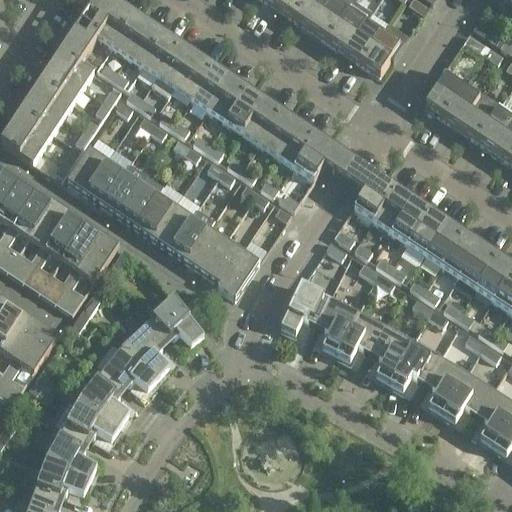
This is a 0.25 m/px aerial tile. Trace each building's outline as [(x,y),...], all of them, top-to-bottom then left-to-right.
[(98,40),(117,11),(101,0),(99,0),(80,29),(98,40)] [(277,14),(286,0),(261,0),(260,3),(277,14)] [(294,25),(310,0),(286,0),(277,14),(294,25)] [(311,37),(333,4),(326,0),(310,0),(294,25),(311,37)] [(409,1),(407,0),(390,0),(403,8),(409,1)] [(438,0),(417,0),(432,10),(438,0)] [(495,4),(511,15),(511,0),(496,0),(493,4),(495,5),(495,4)] [(328,48),(350,16),(333,4),(311,37),(328,48)] [(429,14),(413,4),(408,12),(424,22),(429,14)] [(112,54),(133,21),(117,11),(98,40),(96,43),(97,44),(112,54)] [(345,59),(367,27),(350,16),(328,48),(345,59)] [(127,64),(148,31),(133,21),(112,54),(127,64)] [(496,38),(479,26),(472,36),(490,47),(496,38)] [(362,71),(384,38),(367,27),(345,59),(362,71)] [(84,63),(97,44),(96,43),(98,40),(80,29),(61,58),(79,70),(91,77),(95,70),(84,63)] [(142,74),(163,41),(148,31),(127,64),(142,74)] [(393,68),(400,57),(404,52),(384,38),(362,71),(380,82),(390,67),(393,68)] [(157,84),(178,51),(163,41),(142,74),(157,84)] [(484,51),(469,41),(464,49),(479,59),(484,51)] [(511,48),(507,45),(500,55),(511,62),(511,48)] [(174,95),(196,63),(178,51),(157,84),(174,95)] [(502,63),(489,54),(484,62),(497,71),(502,63)] [(94,79),(91,77),(79,70),(61,58),(51,73),(83,95),(94,79)] [(191,106),(213,74),(196,63),(174,95),(191,106)] [(112,86),(117,79),(105,71),(100,79),(112,86)] [(83,95),(51,73),(41,88),(73,110),(83,95)] [(208,118),(230,85),(213,74),(191,106),(208,118)] [(443,124),(464,92),(444,78),(433,95),(435,97),(425,112),(443,124)] [(123,94),(128,86),(117,79),(112,86),(123,94)] [(225,129),(247,97),(230,85),(208,118),(225,129)] [(73,110),(41,88),(31,103),(63,125),(73,110)] [(460,136),(481,103),(464,92),(443,124),(460,136)] [(111,113),(118,102),(110,96),(102,108),(111,113)] [(242,140),(264,108),(247,97),(225,129),(242,140)] [(143,106),(131,98),(126,105),(138,113),(143,106)] [(63,125),(31,103),(21,118),(53,140),(63,125)] [(477,147),(498,114),(481,103),(460,136),(477,147)] [(155,114),(143,106),(138,113),(150,121),(155,114)] [(103,125),(111,113),(102,108),(95,119),(103,125)] [(132,116),(121,108),(116,116),(127,124),(132,116)] [(259,152),(281,119),(264,108),(242,140),(259,152)] [(494,158),(511,130),(511,123),(498,114),(477,147),(494,158)] [(53,140),(21,118),(11,133),(43,155),(53,140)] [(276,163),(298,131),(281,119),(259,152),(276,163)] [(177,128),(164,120),(159,127),(172,136),(177,128)] [(150,139),(155,131),(144,124),(139,131),(150,139)] [(91,143),(98,132),(90,126),(82,138),(91,143)] [(189,136),(177,128),(172,136),(184,144),(189,136)] [(511,169),(511,167),(511,130),(494,158),(511,169)] [(162,146),(167,139),(155,131),(150,139),(162,146)] [(293,174),(315,142),(298,131),(276,163),(293,174)] [(43,155),(11,133),(0,149),(33,171),(43,155)] [(83,155),(91,143),(82,138),(75,149),(83,155)] [(211,150),(198,142),(193,150),(205,158),(211,150)] [(383,187),(364,175),(357,170),(327,150),(315,142),(293,174),(313,188),(324,172),(346,187),(364,199),(353,215),(373,229),(395,196),(383,187)] [(184,162),(189,154),(178,146),(173,154),(184,162)] [(223,159),(211,150),(205,158),(218,167),(223,159)] [(196,169),(201,161),(189,154),(184,162),(196,169)] [(85,200),(107,167),(89,155),(67,188),(85,200)] [(71,173),(78,162),(70,156),(63,168),(71,173)] [(245,173),(232,165),(227,172),(240,181),(245,173)] [(102,211),(124,178),(107,167),(85,200),(102,211)] [(63,184),(71,173),(63,168),(55,179),(63,184)] [(218,184),(223,177),(212,169),(207,177),(218,184)] [(257,181),(245,173),(240,181),(252,189),(257,181)] [(0,220),(22,187),(6,176),(2,181),(0,184),(0,220)] [(229,192),(235,184),(223,177),(218,184),(229,192)] [(119,222),(141,190),(124,178),(102,211),(119,222)] [(0,255),(38,198),(22,187),(0,220),(0,226),(9,232),(0,245),(0,255)] [(279,196),(266,187),(261,195),(273,204),(279,196)] [(136,234),(158,201),(141,190),(119,222),(136,234)] [(252,207),(257,199),(246,192),(241,199),(252,207)] [(390,240),(412,207),(395,196),(373,229),(390,240)] [(18,238),(29,246),(54,209),(38,198),(0,255),(0,273),(7,279),(20,260),(8,252),(18,238)] [(263,214),(269,207),(257,199),(252,207),(263,214)] [(299,209),(284,199),(278,207),(294,217),(299,209)] [(153,245),(175,212),(158,201),(136,234),(153,245)] [(407,251),(429,218),(412,207),(390,240),(407,251)] [(7,279),(23,289),(70,219),(54,209),(29,246),(41,254),(31,268),(20,260),(7,279)] [(170,256),(192,224),(175,212),(153,245),(170,256)] [(291,222),(280,214),(275,221),(286,229),(291,222)] [(424,262),(446,230),(429,218),(407,251),(424,262)] [(50,260),(61,267),(86,230),(70,219),(23,289),(39,300),(52,281),(40,274),(50,260)] [(187,268),(209,235),(192,224),(170,256),(187,268)] [(39,300),(55,310),(102,240),(86,230),(61,267),(72,275),(63,289),(52,281),(39,300)] [(441,274),(463,241),(446,230),(424,262),(441,274)] [(204,279),(226,246),(209,235),(187,268),(204,279)] [(354,246),(339,236),(334,244),(349,254),(354,246)] [(81,281),(94,289),(119,252),(102,240),(55,310),(72,322),(84,303),(72,295),(81,281)] [(458,285),(480,252),(463,241),(441,274),(458,285)] [(253,245),(246,255),(261,264),(267,254),(253,245)] [(221,290),(243,257),(226,246),(204,279),(220,290),(221,290)] [(346,259),(331,248),(326,256),(341,266),(346,259)] [(372,258),(359,249),(354,257),(367,266),(372,258)] [(475,296),(497,264),(480,252),(458,285),(475,296)] [(120,276),(131,260),(123,255),(113,271),(120,276)] [(247,287),(259,269),(243,257),(221,290),(220,290),(218,294),(235,305),(243,293),(243,292),(247,286),(247,287)] [(393,272),(381,264),(375,271),(388,280),(393,272)] [(492,308),(511,278),(511,273),(497,264),(475,296),(492,308)] [(379,280),(364,270),(358,278),(374,288),(379,280)] [(406,280),(393,272),(388,280),(401,288),(406,280)] [(510,319),(511,315),(511,278),(492,308),(510,319)] [(394,291),(379,280),(374,288),(389,298),(394,291)] [(427,295),(415,286),(409,294),(422,302),(427,295)] [(318,330),(329,306),(300,292),(280,336),(295,342),(302,328),(308,330),(310,326),(318,330)] [(440,303),(427,295),(422,302),(435,311),(440,303)] [(89,323),(99,308),(91,302),(81,318),(89,323)] [(0,324),(10,310),(0,303),(0,324)] [(432,316),(417,305),(412,313),(427,323),(432,316)] [(203,344),(191,329),(173,306),(147,330),(165,349),(172,343),(175,347),(179,343),(190,355),(203,344)] [(336,362),(357,320),(329,306),(318,330),(326,334),(324,338),(329,341),(322,355),(336,362)] [(461,317),(449,309),(443,317),(456,325),(461,317)] [(0,357),(1,358),(26,320),(10,310),(0,324),(0,357)] [(448,326),(432,316),(427,323),(443,334),(448,326)] [(474,326),(461,317),(456,325),(469,333),(474,326)] [(79,339),(89,323),(81,318),(71,334),(79,339)] [(0,393),(42,331),(26,320),(1,358),(12,366),(3,379),(0,377),(0,393)] [(373,358),(385,335),(357,320),(336,362),(349,370),(357,355),(362,358),(365,354),(373,358)] [(162,359),(159,355),(165,349),(147,330),(122,354),(158,387),(169,375),(158,363),(162,359)] [(33,380),(63,335),(62,335),(57,341),(42,331),(0,393),(0,404),(12,412),(24,394),(12,385),(21,372),(33,380)] [(496,340),(483,332),(478,339),(490,348),(496,340)] [(389,391),(412,350),(385,335),(373,358),(380,362),(378,366),(383,369),(376,384),(389,391)] [(508,348),(496,340),(490,348),(503,356),(508,348)] [(485,351),(470,341),(465,348),(480,359),(485,351)] [(426,388),(439,365),(412,350),(389,391),(403,399),(411,385),(416,388),(418,384),(426,388)] [(501,361),(485,351),(480,359),(496,369),(501,361)] [(158,387),(122,354),(101,381),(121,397),(127,390),(130,393),(134,388),(147,398),(158,387)] [(442,422),(466,381),(439,365),(426,388),(434,393),(431,397),(437,400),(428,414),(442,422)] [(47,386),(57,371),(49,366),(39,381),(47,386)] [(36,402),(47,386),(39,381),(29,397),(36,402)] [(116,412),(119,407),(116,404),(121,397),(101,381),(79,408),(120,435),(129,422),(116,412)] [(479,420),(493,398),(466,381),(442,422),(455,430),(464,416),(469,419),(471,416),(479,420)] [(493,455),(511,425),(511,410),(493,398),(479,420),(486,425),(484,429),(489,432),(480,446),(493,455)] [(120,435),(79,408),(63,438),(86,451),(90,443),(94,446),(97,441),(111,448),(120,435)] [(511,425),(493,455),(506,463),(511,453),(511,425)] [(0,446),(5,450),(15,434),(7,429),(0,439),(0,446)] [(82,466),(85,461),(81,459),(86,451),(63,438),(46,469),(90,489),(97,474),(82,466)] [(83,503),(90,489),(46,469),(34,501),(58,510),(62,502),(66,503),(68,498),(83,503)] [(57,511),(58,510),(34,501),(29,511),(57,511)]
